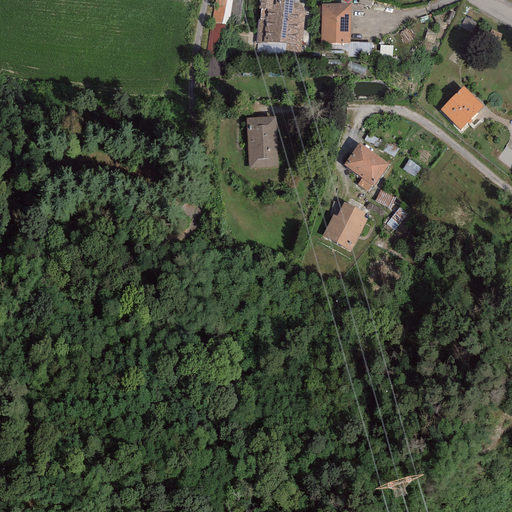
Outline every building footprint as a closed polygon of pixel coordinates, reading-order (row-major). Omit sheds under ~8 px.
[(215,0),(212,21),(223,23),(225,12),(230,12),(232,0),(215,0)] [(266,0),(262,0),(258,46),(297,50),(302,3),(266,0)] [(352,7),(321,5),(319,44),(350,46),(352,7)] [(492,30),(487,41),(498,46),(503,36),(492,30)] [(372,56),(372,43),(352,43),(352,55),(372,56)] [(381,46),(380,57),(392,57),(393,46),(381,46)] [(466,93),(443,115),(462,135),(485,113),(466,93)] [(276,117),(246,119),(249,169),(278,167),(276,117)] [(511,150),(506,146),(497,158),(511,169),(511,167),(511,150)] [(359,149),(345,169),(363,181),(357,189),(369,197),(389,168),(359,149)] [(344,206),(324,239),(351,255),(371,223),(344,206)]
